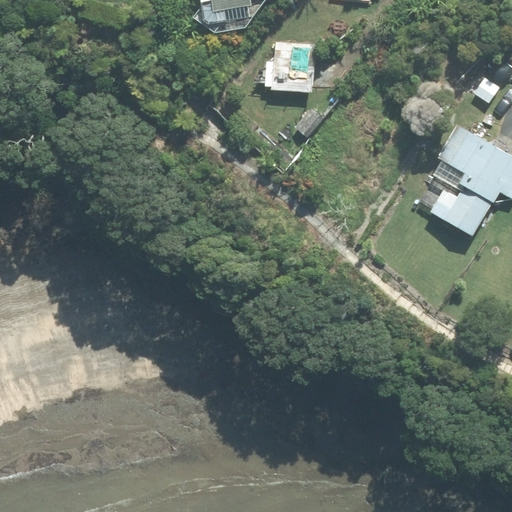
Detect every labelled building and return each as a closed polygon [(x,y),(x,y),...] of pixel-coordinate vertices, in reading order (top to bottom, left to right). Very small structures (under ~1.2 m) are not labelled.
[(210,0),(212,7),(201,23),(226,39),(256,33),(277,0),(210,0)] [(275,51),(256,78),(255,89),(274,89),(274,96),(317,97),(318,52),(275,51)] [(317,110),(301,129),(312,139),(328,120),(317,110)] [(451,124),(444,135),(453,141),(461,130),(451,124)] [(445,162),(449,163),(440,179),(453,186),(437,216),(480,239),(498,206),(500,206),(507,194),(511,197),(511,156),(462,130),(445,162)]
